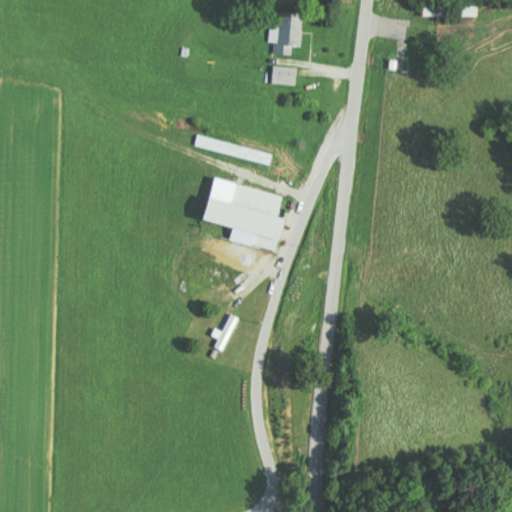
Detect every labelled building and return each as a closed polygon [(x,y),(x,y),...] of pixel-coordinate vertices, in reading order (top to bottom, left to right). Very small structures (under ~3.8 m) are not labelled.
[(481,6),(427,6),(427,16),(480,16),(481,6)] [(305,13),(283,12),(282,27),(272,27),(271,44),(276,44),(276,54),(293,55),(294,47),(303,47),(305,13)] [(299,85),(299,68),(275,67),(274,84),(299,85)] [(273,164),(276,153),(199,136),(197,147),(273,164)] [(286,196),(219,179),(208,221),(236,228),(233,240),(281,253),(290,219),(281,217),(286,196)] [(225,332),(217,328),(214,337),(220,339),(216,348),(227,353),(241,318),(233,314),(225,332)]
